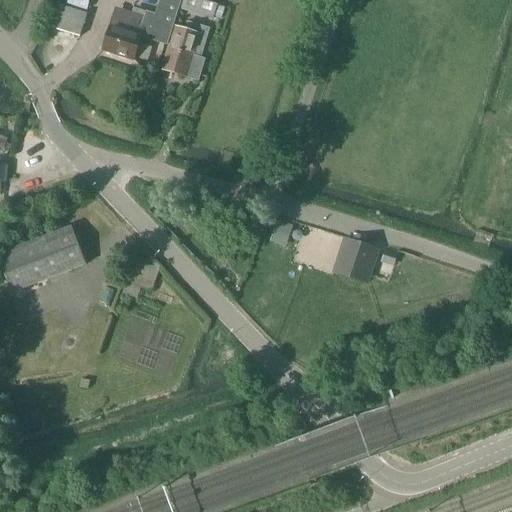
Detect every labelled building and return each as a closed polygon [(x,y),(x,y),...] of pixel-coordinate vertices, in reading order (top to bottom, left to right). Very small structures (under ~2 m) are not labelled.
[(90,0),(68,0),(67,5),(87,12),(90,0)] [(102,51),(133,61),(140,39),(165,46),(180,0),(160,0),(155,17),(147,15),(145,20),(119,11),(118,15),(114,14),(102,51)] [(221,20),(224,8),(218,7),(218,6),(194,0),(184,0),(182,10),(215,19),(215,18),(221,20)] [(51,29),(79,38),(87,15),(59,6),(51,29)] [(174,29),(168,50),(200,59),(208,30),(187,23),(184,32),(174,29)] [(200,59),(168,50),(162,70),(161,70),(161,71),(198,82),(204,61),(200,59)] [(0,255),(0,266),(11,295),(86,266),(71,228),(0,255)] [(194,230),(221,259),(228,240),(216,236),(194,230)] [(344,240),(333,273),(365,284),(376,251),(344,240)] [(135,257),(122,295),(136,300),(140,289),(150,293),(160,266),(135,257)]
